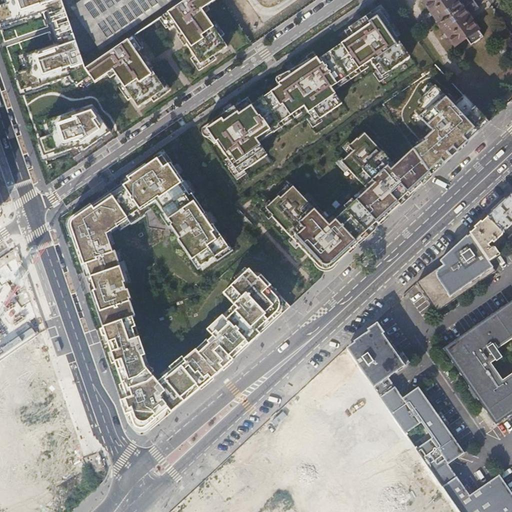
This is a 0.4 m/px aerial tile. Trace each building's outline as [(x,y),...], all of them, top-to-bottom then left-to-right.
[(86,89),(96,83),(86,68),(61,0),(0,0),(0,3),(0,5),(0,4),(0,29),(47,15),(57,41),(16,56),(19,67),(10,70),(19,99),(67,82),(83,105),(41,121),(45,131),(30,137),(41,165),(84,150),(112,130),(86,89)] [(172,0),(80,0),(71,7),(100,49),(172,0)] [(192,59),(200,70),(217,58),(215,55),(228,46),(221,36),(224,34),(215,20),(211,23),(204,13),(210,9),(208,6),(215,0),(186,0),(160,18),(169,31),(175,27),(180,34),(178,36),(185,47),(188,45),(195,56),(192,59)] [(426,0),(424,1),(440,24),(463,7),(457,0),(426,0)] [(479,6),(486,0),(472,0),(463,7),(440,24),(455,45),(466,38),(471,45),(483,36),(469,15),(480,7),(479,6)] [(259,139),(302,110),(313,126),(346,103),(334,86),(361,68),(362,70),(374,61),(378,68),(373,72),(379,81),(386,76),(385,75),(413,56),(407,47),(410,46),(400,32),(402,31),(391,17),(395,15),(386,2),(353,23),(342,30),(347,37),(323,53),(318,46),(285,68),(273,76),(280,86),(255,103),(250,96),(235,106),(234,104),(230,107),(226,109),(227,111),(201,128),(207,137),(213,133),(229,156),(224,160),(236,178),(245,171),(244,170),(269,153),(259,139)] [(139,107),(168,86),(155,67),(158,65),(150,53),(148,54),(145,49),(149,47),(139,32),(86,68),(96,83),(107,75),(109,78),(111,77),(116,84),(114,85),(120,93),(122,92),(128,100),(132,97),(139,107)] [(446,61),(443,64),(443,67),(445,70),(449,71),(452,69),(452,65),(450,62),(446,61)] [(427,135),(428,138),(412,148),(431,176),(481,129),(438,83),(419,100),(424,104),(415,112),(434,128),(427,135)] [(377,225),(431,176),(412,148),(401,159),(400,158),(395,162),(365,130),(346,148),(350,153),(339,163),(349,175),(353,172),(362,183),(329,214),(321,207),(319,209),(293,181),(262,210),(273,223),(277,220),(291,235),(287,239),(298,251),(303,247),(318,263),(317,264),(318,267),(319,269),(322,270),(324,270),(327,270),(328,269),(355,245),(356,246),(372,230),(373,228),(372,227),(376,224),(377,225)] [(110,233),(147,205),(162,228),(171,242),(170,242),(191,274),(224,251),(160,157),(67,221),(128,398),(121,400),(129,422),(141,437),(218,373),(290,306),(261,275),(258,278),(249,269),(224,293),(235,304),(206,331),(214,340),(210,344),(206,340),(185,360),(181,355),(171,365),(175,369),(169,375),(144,348),(140,337),(144,336),(131,298),(132,298),(129,289),(128,289),(125,282),(126,282),(110,233)] [(511,195),(488,216),(503,233),(511,224),(511,195)] [(500,253),(499,251),(495,247),(493,246),(492,247),(489,244),(492,241),(493,243),(494,243),(503,235),(503,233),(488,216),(470,233),(471,234),(490,260),(500,253)] [(469,236),(468,235),(441,260),(443,263),(417,281),(437,311),(496,270),(490,260),(471,234),(469,236)] [(467,234),(440,259),(441,260),(468,235),(467,234)] [(0,348),(38,323),(15,258),(0,268),(0,348)] [(511,412),(511,302),(444,349),(496,423),(511,412)] [(511,511),(511,494),(498,474),(468,494),(447,462),(466,449),(447,422),(441,426),(433,414),(439,410),(420,383),(402,395),(390,377),(405,366),(399,357),(401,355),(377,323),(368,331),(368,332),(365,334),(347,350),(459,511),(511,511)] [(47,356),(58,390),(72,385),(62,351),(47,356)]
